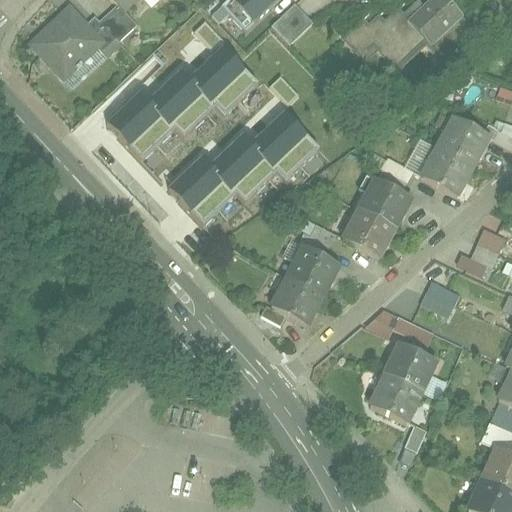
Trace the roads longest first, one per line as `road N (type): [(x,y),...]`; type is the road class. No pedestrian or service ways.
road 1 (residential): [(511,184),(267,398)]
road 2 (tertiary): [(204,325),(0,100)]
road 3 (residential): [(204,325),(17,511)]
road 4 (tertiary): [(339,511),(267,398)]
